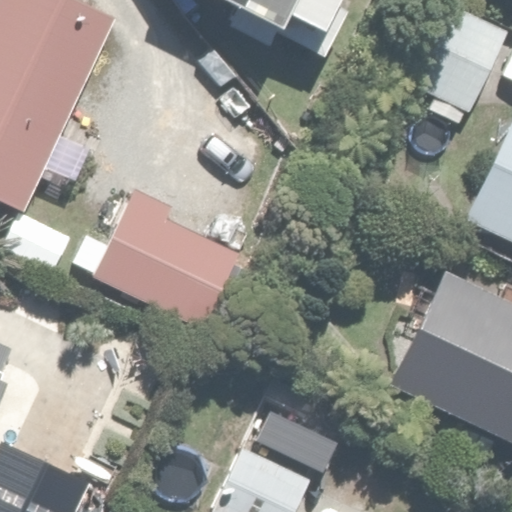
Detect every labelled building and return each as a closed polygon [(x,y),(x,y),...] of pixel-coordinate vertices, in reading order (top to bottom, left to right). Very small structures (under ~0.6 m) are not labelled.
[(0,0),(0,194),(27,207),(114,14),(83,0),(0,0)] [(235,0),(224,24),(274,47),(281,32),(321,51),(345,0),(235,0)] [(511,24),(457,0),(414,0),(385,67),(428,86),(420,102),(467,123),(511,24)] [(511,100),(511,101),(461,216),(511,238),(511,100)] [(163,207),(126,188),(85,268),(195,324),(233,251),(159,214),(163,207)] [(511,301),(435,265),(382,379),(511,438),(511,301)] [(0,376),(11,353),(0,348),(0,376)] [(0,439),(0,511),(105,511),(115,490),(0,439)] [(290,511),(307,469),(241,442),(212,511),(290,511)]
